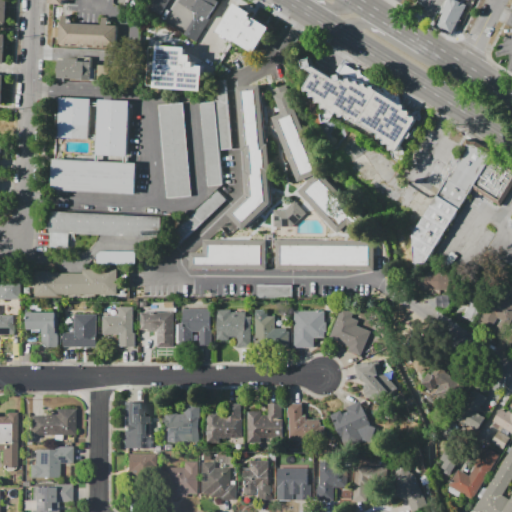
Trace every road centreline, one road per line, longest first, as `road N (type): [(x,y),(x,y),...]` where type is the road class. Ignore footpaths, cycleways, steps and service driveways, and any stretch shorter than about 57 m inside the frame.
road 1 (residential): [(0,378),(322,378)]
road 2 (primary): [(290,0),(511,138)]
road 3 (residential): [(32,0),(24,226)]
road 4 (primary): [(511,99),(354,0)]
road 5 (residential): [(101,378),(100,511)]
road 6 (residential): [(511,373),(410,306)]
